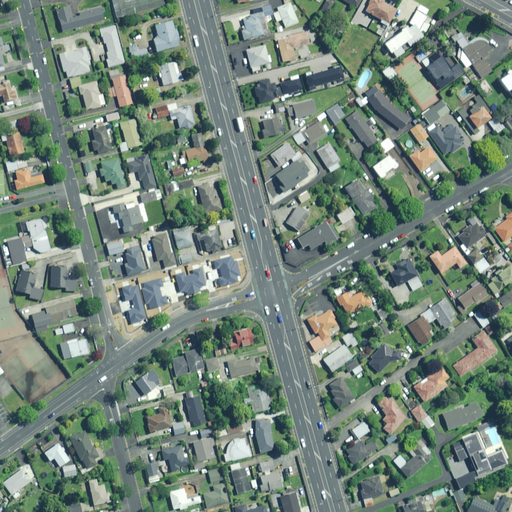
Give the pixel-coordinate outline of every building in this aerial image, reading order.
[(121,0),(109,0),(116,22),(164,9),(161,0),(145,0),(123,6),(121,0)] [(342,0),(356,8),(360,0),(342,0)] [(371,0),(365,12),(389,24),(397,9),(383,2),(384,0),(371,0)] [(298,23),(290,3),(277,8),(278,12),(274,14),(276,22),(282,20),(285,28),(298,23)] [(265,23),(264,18),(273,16),(270,5),(261,7),(262,12),(242,17),(245,29),(241,30),(243,40),(263,35),(261,24),(265,23)] [(407,42),(410,46),(422,38),(430,25),(423,22),(430,11),(420,5),(409,24),(413,26),(409,28),(408,26),(382,44),(389,53),(392,51),(397,58),(405,52),(401,46),(407,42)] [(105,20),(101,7),(72,15),(69,6),(56,10),(62,32),(105,20)] [(368,25),(354,17),(347,30),(361,37),(368,25)] [(174,30),(172,21),(155,26),(158,38),(153,39),(157,52),(180,46),(176,29),(174,30)] [(125,63),(115,26),(100,30),(103,44),(106,43),(109,54),(101,56),(102,62),(107,61),(108,67),(125,63)] [(308,44),(305,33),(277,40),(283,62),(289,61),(289,62),(296,61),(292,48),(308,44)] [(455,41),(462,50),(456,54),(466,68),(472,64),(473,66),(481,78),(492,70),(484,58),(488,56),(487,54),(492,50),(488,43),(486,44),(481,38),(471,45),(470,44),(468,45),(462,36),(455,41)] [(138,50),(137,45),(129,47),(134,61),(149,57),(147,48),(138,50)] [(268,56),(265,45),(246,50),(252,72),(260,70),(259,65),(272,62),(270,55),(268,56)] [(88,52),(87,49),(60,54),(63,72),(66,72),(67,77),(90,72),(89,65),(93,64),(90,52),(88,52)] [(451,69),(437,51),(428,58),(426,56),(421,60),(435,79),(441,74),(444,78),(446,76),(451,83),(464,73),(457,64),(451,69)] [(179,74),(176,62),(157,67),(159,77),(160,77),(163,86),(183,80),(181,73),(179,74)] [(397,75),(390,66),(382,72),(388,81),(397,75)] [(343,79),(340,67),(306,77),(309,88),(343,79)] [(499,80),(507,91),(511,97),(511,71),(499,80)] [(7,81),(5,76),(0,77),(0,98),(1,103),(18,98),(15,89),(11,90),(9,81),(7,81)] [(132,104),(125,76),(112,79),(114,87),(108,89),(110,98),(117,96),(120,107),(132,104)] [(470,82),(465,76),(462,79),(466,85),(470,82)] [(270,83),(269,79),(258,82),(259,87),(254,88),(256,97),(257,96),(259,104),(274,100),(272,92),(277,91),(274,82),(270,83)] [(301,90),(298,79),(280,84),(283,95),(301,90)] [(87,110),(104,106),(98,82),(78,87),(80,95),(83,94),(87,110)] [(389,103),(380,91),(369,99),(374,110),(402,131),(406,125),(408,127),(412,122),(408,119),(409,118),(389,103)] [(493,117),(478,96),(474,99),(477,103),(467,111),(465,108),(458,113),(475,135),(480,131),(478,128),(493,117)] [(369,102),(366,97),(361,100),(359,98),(356,100),(361,107),(369,102)] [(316,114),(312,100),(286,107),(289,117),(295,115),(296,119),(316,114)] [(449,111),(442,101),(422,115),(433,129),(439,125),(436,121),(449,111)] [(155,109),(159,122),(171,118),(171,120),(177,119),(180,130),(196,126),(190,106),(178,109),(176,103),(155,109)] [(284,111),(282,103),(275,105),(277,113),(284,111)] [(345,115),(337,104),(326,112),(335,125),(340,121),(339,119),(345,115)] [(373,134),(357,111),(346,119),(362,142),(363,141),(368,148),(378,142),(373,134)] [(120,119),(118,112),(106,116),(107,122),(120,119)] [(504,129),(496,117),(488,122),(496,134),(504,129)] [(280,125),(278,118),(262,121),(264,130),(262,131),(264,138),(286,133),(284,124),(280,125)] [(135,119),(119,123),(121,131),(123,130),(126,142),(119,144),(121,152),(128,150),(128,148),(141,145),(135,119)] [(325,136),(316,122),(302,131),(293,136),(298,145),(306,140),(309,145),(325,136)] [(428,136),(419,124),(410,130),(419,143),(428,136)] [(112,150),(106,126),(92,129),(95,141),(92,142),(94,151),(97,150),(98,154),(112,150)] [(462,135),(456,127),(440,138),(441,139),(435,143),(444,155),(450,151),(451,153),(464,144),(459,137),(462,135)] [(24,152),(18,129),(0,133),(2,142),(6,141),(9,156),(24,152)] [(208,159),(201,133),(191,136),(195,148),(185,151),(186,154),(180,156),(182,166),(208,159)] [(394,146),(388,138),(379,145),(385,153),(394,146)] [(291,147),(287,142),(270,155),(278,167),(290,158),(293,162),(301,156),(293,145),(291,147)] [(340,160),(329,143),(317,151),(330,173),(340,167),(337,162),(340,160)] [(438,159),(429,147),(421,153),(418,150),(409,156),(420,172),(438,159)] [(157,186),(148,154),(134,158),(135,161),(127,163),(130,174),(138,172),(140,180),(142,180),(144,189),(157,186)] [(399,166),(391,154),(373,167),(381,179),(386,175),(384,173),(392,168),(393,169),(399,166)] [(27,166),(25,157),(5,163),(8,171),(27,166)] [(126,186),(118,158),(100,163),(102,169),(99,170),(101,176),(103,176),(105,182),(110,180),(111,185),(116,183),(117,189),(126,186)] [(304,158),(298,162),(297,160),(275,176),(282,185),(279,187),(284,194),(308,176),(306,173),(312,169),(304,158)] [(94,171),(92,161),(84,163),(86,173),(94,171)] [(186,174),(184,167),(171,172),(173,178),(186,174)] [(31,178),(29,169),(15,172),(17,180),(14,181),(17,190),(44,183),(42,175),(31,178)] [(194,186),(192,179),(172,184),(174,191),(194,186)] [(377,207),(358,179),(345,189),(363,216),(377,207)] [(209,188),(208,184),(198,186),(203,214),(222,210),(220,199),(217,199),(214,187),(209,188)] [(162,199),(159,190),(140,196),(143,204),(162,199)] [(310,198),(307,192),(298,197),(301,203),(310,198)] [(135,207),(134,203),(126,205),(125,203),(113,207),(115,214),(118,213),(119,219),(122,219),(124,226),(122,227),(124,233),(133,231),(131,226),(143,222),(139,206),(135,207)] [(310,214),(297,206),(286,223),(298,231),(310,214)] [(356,216),(349,206),(336,214),(343,225),(356,216)] [(511,212),(505,218),(507,220),(494,229),(504,243),(511,236),(511,242),(507,246),(511,252),(511,250),(511,212)] [(52,250),(43,218),(25,223),(29,236),(20,238),(22,249),(32,246),(34,247),(30,253),(37,258),(43,253),(52,250)] [(485,235),(473,218),(468,222),(471,226),(457,236),(464,246),(460,248),(465,255),(469,252),(467,248),(485,235)] [(332,223),(329,225),(326,221),(297,239),(302,248),(308,245),(310,250),(324,242),(326,246),(340,237),(332,223)] [(193,245),(188,225),(172,230),(177,249),(193,245)] [(219,241),(216,225),(208,227),(209,231),(196,234),(197,241),(203,240),(206,251),(211,250),(212,254),(223,252),(221,240),(219,241)] [(172,258),(166,233),(151,237),(157,261),(162,260),(165,268),(176,265),(174,257),(172,258)] [(124,252),(121,241),(107,245),(109,255),(124,252)] [(139,246),(126,249),(127,254),(125,255),(128,263),(124,264),(127,275),(145,271),(139,246)] [(466,264),(454,247),(441,256),(437,251),(429,257),(440,273),(456,263),(459,269),(466,264)] [(472,253),(467,256),(479,273),(490,266),(479,248),(472,253)] [(192,262),(190,255),(179,258),(180,265),(192,262)] [(423,286),(409,258),(394,266),(397,271),(391,274),(397,287),(408,281),(413,291),(423,286)] [(238,275),(236,265),(228,267),(230,277),(238,275)] [(511,280),(511,265),(502,271),(501,269),(496,273),(497,275),(491,279),(492,281),(487,284),(494,294),(511,280)] [(67,281),(67,267),(52,267),(51,287),(65,288),(65,291),(77,292),(78,281),(67,281)] [(201,293),(225,287),(223,279),(228,278),(225,267),(199,274),(200,280),(198,280),(201,293)] [(36,274),(20,271),(16,291),(30,294),(29,298),(40,301),(43,290),(33,288),(36,274)] [(166,275),(152,279),(156,294),(170,290),(166,275)] [(172,292),(179,290),(180,296),(195,292),(191,278),(176,282),(175,277),(168,279),(172,292)] [(488,294),(479,283),(458,299),(465,309),(475,302),(476,304),(488,294)] [(154,303),(151,291),(149,288),(128,294),(132,305),(136,304),(138,311),(146,308),(145,306),(154,303)] [(348,316),(370,304),(363,289),(350,296),(348,292),(336,299),(340,306),(342,305),(348,316)] [(499,309),(503,306),(504,308),(511,302),(505,295),(498,300),(499,301),(495,304),(499,309)] [(430,323),(436,319),(444,330),(451,325),(449,322),(457,317),(445,299),(444,300),(423,313),(430,323)] [(78,315),(74,300),(45,308),(46,311),(31,315),(36,333),(47,330),(46,325),(64,320),(64,318),(78,315)] [(160,312),(156,306),(148,311),(151,317),(160,312)] [(387,317),(381,306),(375,309),(381,320),(387,317)] [(338,325),(330,310),(323,313),(322,311),(307,320),(315,334),(318,333),(319,336),(309,342),(315,352),(333,343),(326,331),(338,325)] [(484,327),(491,323),(482,310),(474,315),(483,328),(484,327)] [(144,317),(134,311),(128,321),(137,327),(144,317)] [(431,329),(423,316),(408,326),(421,347),(434,339),(429,331),(431,329)] [(390,334),(384,323),(376,328),(382,338),(390,334)] [(74,331),(72,324),(63,326),(64,334),(74,331)] [(255,343),(251,328),(233,333),(235,338),(227,340),(230,350),(255,343)] [(498,351),(484,331),(472,339),(478,348),(464,358),(453,366),(460,377),(498,351)] [(347,346),(351,344),(353,347),(358,344),(355,340),(350,332),(342,337),(347,346)] [(89,353),(85,339),(77,342),(76,339),(60,344),(64,360),(89,353)] [(389,363),(403,361),(401,350),(393,351),(384,343),(370,357),(372,359),(368,364),(378,374),(389,363)] [(214,347),(216,356),(226,354),(223,345),(214,347)] [(352,357),(344,345),(323,360),(332,372),(352,357)] [(203,369),(197,349),(184,353),(185,356),(171,360),(175,377),(190,373),(189,372),(203,369)] [(260,370),(257,356),(228,364),(231,377),(260,370)] [(220,368),(217,357),(205,360),(208,371),(220,368)] [(362,370),(355,359),(344,367),(348,372),(352,370),(355,375),(362,370)] [(448,378),(440,367),(424,378),(413,387),(424,402),(446,386),(443,381),(448,378)] [(159,379),(152,369),(134,382),(146,397),(146,401),(155,398),(153,389),(156,388),(154,382),(159,379)] [(355,398),(341,377),(329,385),(337,397),(333,400),(339,409),(355,398)] [(258,390),(257,386),(247,388),(249,398),(243,400),(244,406),(251,405),(253,413),(272,409),(270,398),(268,398),(266,388),(258,390)] [(193,421),(195,427),(206,424),(197,390),(186,393),(188,399),(185,400),(191,422),(193,421)] [(391,435),(405,417),(389,392),(376,401),(386,416),(382,420),(387,424),(383,429),(391,435)] [(481,417),(476,402),(442,415),(448,430),(474,421),(473,420),(481,417)] [(434,424),(420,405),(411,412),(418,423),(421,421),(427,429),(434,424)] [(149,424),(147,424),(150,433),(172,427),(167,413),(166,413),(164,406),(158,408),(160,414),(147,418),(149,424)] [(275,450),(269,417),(255,420),(260,453),(275,450)] [(225,423),(228,435),(244,431),(241,419),(225,423)] [(186,432),(184,422),(172,425),(175,435),(186,432)] [(370,431),(364,422),(352,430),(358,439),(370,431)] [(489,447),(478,424),(462,429),(479,462),(492,459),(508,453),(502,441),(489,447)] [(92,447),(84,430),(69,438),(81,461),(82,460),(87,469),(96,465),(94,460),(99,457),(94,446),(92,447)] [(388,445),(399,438),(395,433),(385,440),(388,445)] [(198,462),(203,461),(216,457),(213,446),(215,446),(212,436),(202,438),(202,440),(193,442),(198,461),(198,462)] [(246,438),(232,441),(231,442),(230,442),(230,443),(229,444),(229,445),(228,445),(228,446),(227,447),(227,448),(227,449),(226,450),(226,451),(226,452),(226,453),(226,454),(224,455),(226,462),(252,456),(250,445),(247,445),(246,438)] [(378,448),(372,440),(364,446),(360,440),(346,450),(349,455),(347,457),(354,465),(378,448)] [(434,457),(420,440),(408,451),(413,457),(406,463),(400,456),(393,461),(408,479),(434,457)] [(69,460),(58,444),(44,453),(50,461),(54,458),(60,467),(69,460)] [(182,448),(182,446),(162,451),(164,460),(169,459),(171,472),(179,470),(179,467),(189,465),(185,447),(182,448)] [(274,469),(272,461),(260,463),(262,472),(274,469)] [(160,481),(156,464),(146,466),(150,483),(160,481)] [(77,475),(75,465),(63,468),(65,478),(77,475)] [(212,483),(224,480),(221,468),(209,471),(212,483)] [(250,491),(245,468),(232,471),(237,494),(250,491)] [(31,481),(22,469),(2,483),(11,495),(31,481)] [(284,488),(282,472),(261,476),(262,485),(260,485),(261,492),(284,488)] [(386,480),(384,474),(360,482),(362,489),(360,490),(365,508),(373,505),(371,498),(385,494),(381,482),(386,480)] [(98,486),(96,479),(88,481),(94,506),(111,502),(108,493),(106,493),(104,485),(98,486)] [(229,502),(224,483),(213,486),(215,492),(203,495),(206,508),(229,502)] [(456,492),(453,483),(446,485),(450,496),(453,496),(456,503),(466,500),(462,489),(456,492)] [(273,510),(283,508),(284,511),(300,511),(296,493),(298,492),(296,486),(280,490),(281,492),(270,495),(273,510)] [(187,499),(186,496),(184,489),(169,492),(173,510),(179,508),(180,510),(187,508),(187,506),(201,503),(199,496),(187,499)] [(399,494),(398,489),(389,492),(391,497),(399,494)] [(506,511),(511,500),(511,499),(503,495),(503,497),(498,494),(493,506),(474,497),(467,511),(468,511),(506,511)] [(265,495),(238,498),(240,511),(259,511),(259,509),(266,508),(265,495)] [(424,507),(423,501),(402,506),(403,511),(434,511),(432,505),(424,507)] [(82,511),(80,502),(68,505),(69,511),(82,511)]
